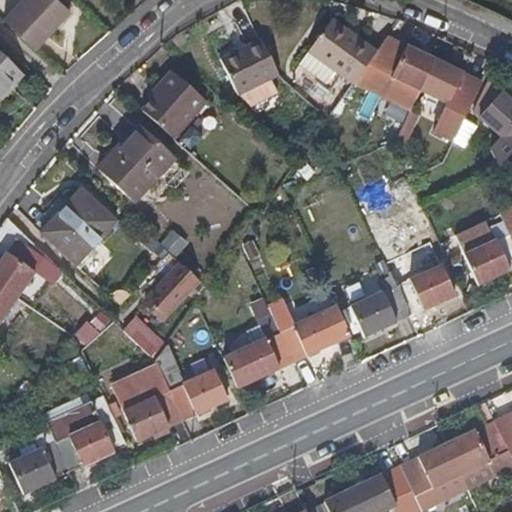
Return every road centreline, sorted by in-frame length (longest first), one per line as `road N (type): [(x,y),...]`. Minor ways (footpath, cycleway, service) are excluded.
road 1 (secondary): [(152,510),(511,343)]
road 2 (residential): [(0,189),(47,121),(193,0)]
road 3 (residential): [(397,0),(511,51)]
